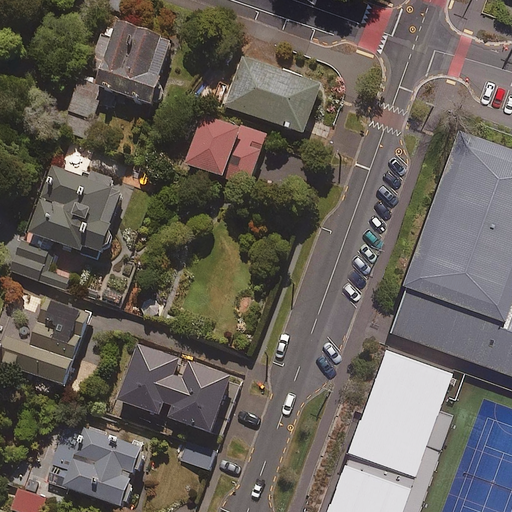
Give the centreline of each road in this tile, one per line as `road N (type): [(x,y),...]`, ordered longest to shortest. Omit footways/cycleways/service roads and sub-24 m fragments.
road 1 (residential): [(247,511),(416,41)]
road 2 (residential): [(297,0),(416,41)]
